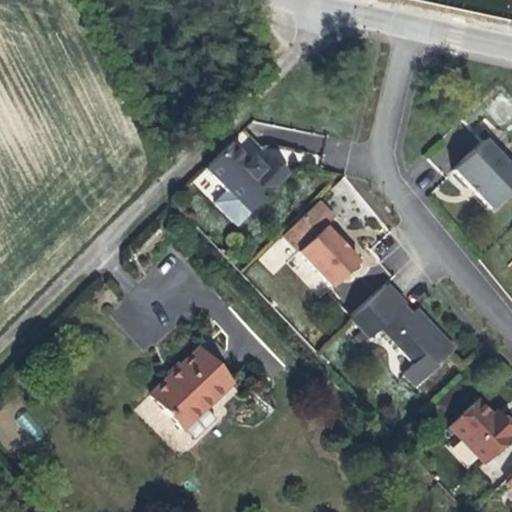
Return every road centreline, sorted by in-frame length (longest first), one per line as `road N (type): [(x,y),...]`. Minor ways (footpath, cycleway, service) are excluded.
road 1 (residential): [(0,346),(347,6)]
road 2 (residential): [(399,19),(380,150),(392,190),(511,328)]
